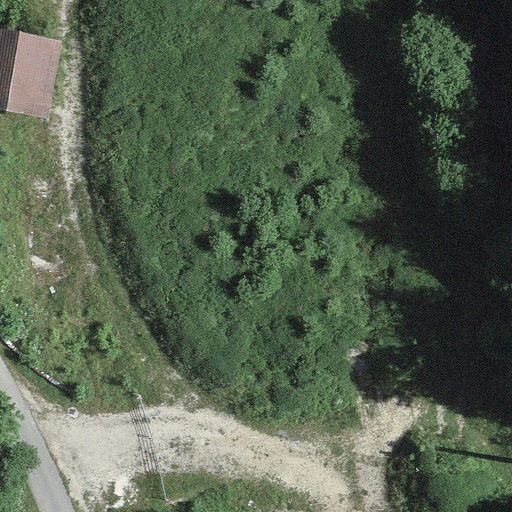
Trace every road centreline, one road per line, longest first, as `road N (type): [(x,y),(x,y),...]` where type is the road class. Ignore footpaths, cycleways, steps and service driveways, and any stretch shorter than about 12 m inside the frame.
road 1 (track): [(35,462),(165,442),(319,472),(447,416),(511,449)]
road 2 (unclassified): [(0,386),(55,511)]
